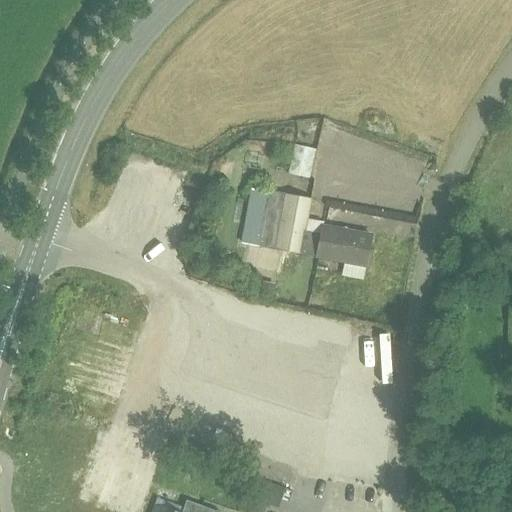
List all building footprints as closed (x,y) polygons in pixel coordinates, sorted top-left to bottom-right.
[(307,169),(308,141),(287,141),(286,169),(307,169)] [(260,247),(274,250),(316,257),(366,267),(372,236),(322,226),(320,234),(306,231),(312,198),(307,197),(295,195),(271,191),(252,187),(242,244),(260,247)] [(272,300),(274,284),(263,282),(260,298),(272,300)] [(269,482),(262,479),(255,499),(278,506),(285,487),(269,482)] [(459,509),(460,485),(444,483),(443,508),(459,509)]
